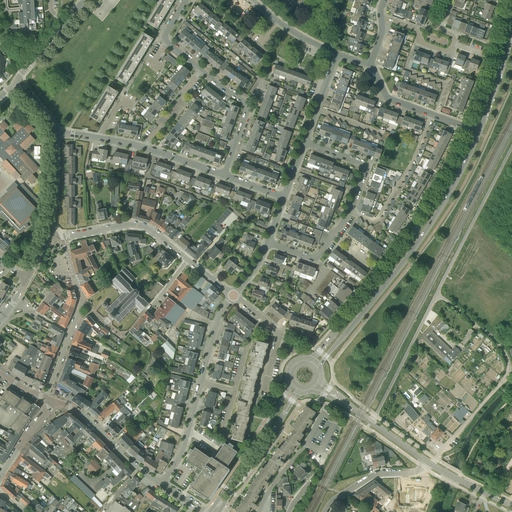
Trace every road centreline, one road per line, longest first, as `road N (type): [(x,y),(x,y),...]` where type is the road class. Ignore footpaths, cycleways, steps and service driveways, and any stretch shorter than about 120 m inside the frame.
road 1 (unclassified): [(430,463),(508,370),(497,344),(436,293),(370,423)]
road 2 (secondary): [(316,367),(426,227),(479,129)]
road 3 (secondary): [(473,126),(417,229),(309,361)]
road 4 (secondary): [(291,383),(209,511)]
road 5 (secondary): [(218,511),(299,389)]
road 6 (residential): [(187,259),(137,224),(62,236)]
road 7 (residential): [(161,485),(80,413),(55,401)]
road 8 (residential): [(305,142),(362,164),(334,232)]
road 9 (secondary): [(511,0),(473,126)]
road 10 (residential): [(473,126),(385,96),(369,64)]
road 11 (residential): [(384,18),(442,50),(452,37),(437,24),(446,0)]
road 12 (residential): [(224,174),(243,103),(200,71)]
road 13 (residential): [(430,463),(373,474),(325,511)]
